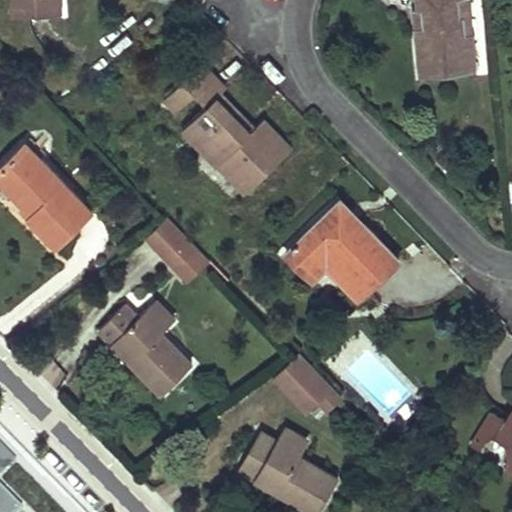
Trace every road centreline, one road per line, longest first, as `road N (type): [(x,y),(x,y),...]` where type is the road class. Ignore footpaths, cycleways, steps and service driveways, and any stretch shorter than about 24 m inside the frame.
road 1 (residential): [(303,0),(299,42),(309,78),(461,239),(511,268)]
road 2 (residential): [(138,511),(0,370)]
